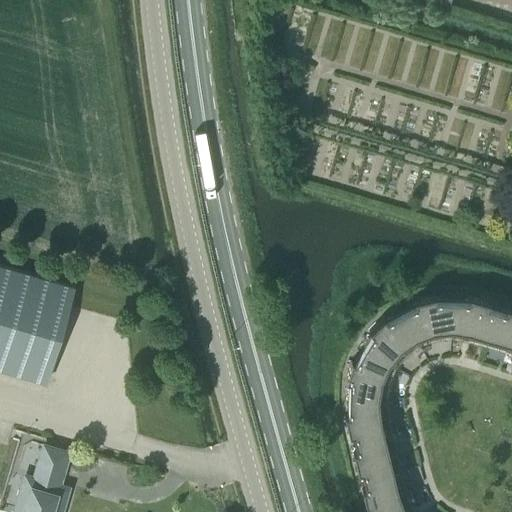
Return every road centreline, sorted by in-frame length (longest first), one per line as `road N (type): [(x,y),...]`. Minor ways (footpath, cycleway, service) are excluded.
road 1 (primary): [(297,511),(223,220),(186,0)]
road 2 (unclassified): [(261,511),(199,274),(154,0)]
